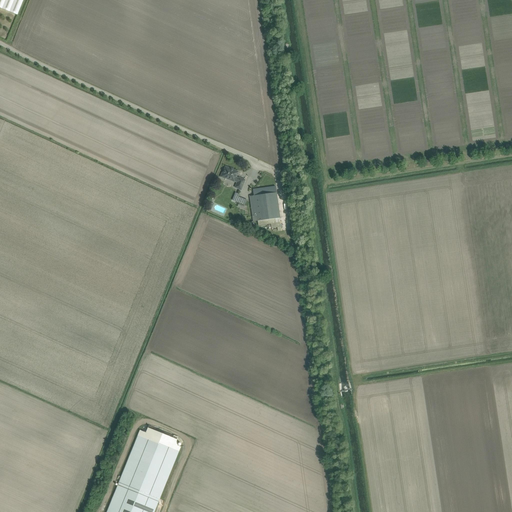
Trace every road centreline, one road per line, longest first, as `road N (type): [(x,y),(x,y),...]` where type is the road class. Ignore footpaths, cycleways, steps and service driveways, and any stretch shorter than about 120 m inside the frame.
road 1 (track): [(280,0),(356,511)]
road 2 (unclassified): [(272,171),(0,44)]
road 3 (track): [(511,156),(339,182)]
